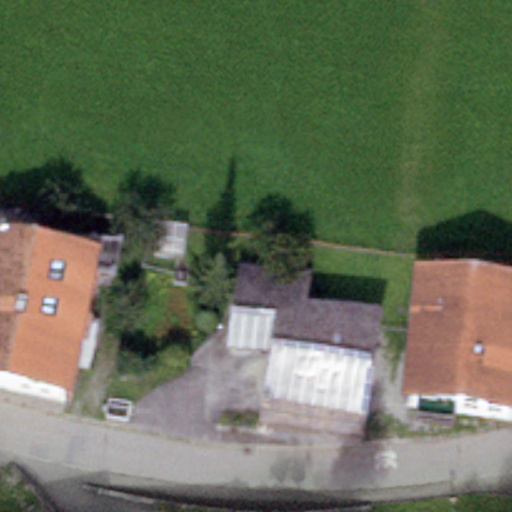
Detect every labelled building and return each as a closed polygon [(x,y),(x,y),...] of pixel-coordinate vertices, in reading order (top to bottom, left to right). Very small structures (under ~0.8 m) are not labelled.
[(0,307),(21,208),(0,203),(0,307)] [(88,222),(21,208),(0,307),(0,351),(57,364),(88,222)] [(301,235),(231,225),(214,314),(257,321),(252,367),(356,389),(372,279),(294,267),(301,235)] [(511,339),(511,252),(407,239),(391,368),(506,383),(511,339)] [(98,494),(0,507),(0,511),(98,511),(98,509),(98,494)]
